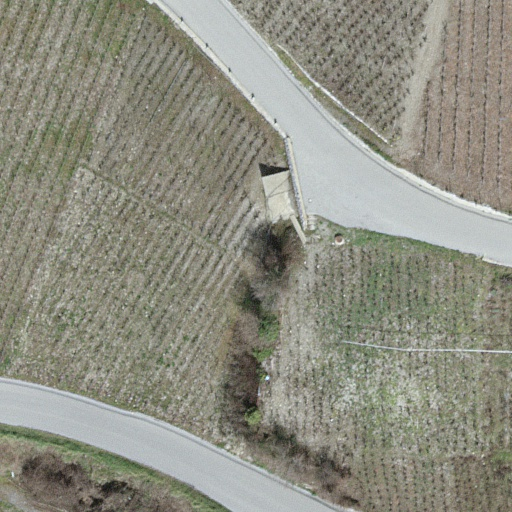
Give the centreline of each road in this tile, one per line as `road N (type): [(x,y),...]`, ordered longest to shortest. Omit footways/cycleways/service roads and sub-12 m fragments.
road 1 (unclassified): [(185,0),(348,182),(443,229),(511,242)]
road 2 (unclassified): [(270,511),(142,445),(0,409)]
